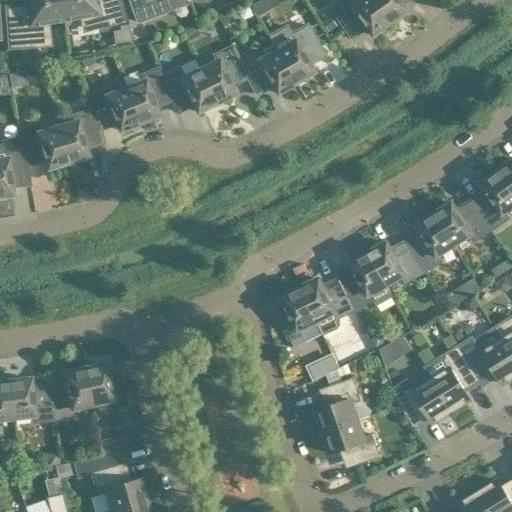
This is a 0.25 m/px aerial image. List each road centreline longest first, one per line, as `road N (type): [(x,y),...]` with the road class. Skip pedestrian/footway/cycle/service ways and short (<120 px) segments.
road 1 (residential): [(0,233),(99,210),(130,160),(165,145),(241,154),(404,60),(483,0)]
road 2 (residential): [(241,294),(244,276),(511,112)]
road 3 (residential): [(315,511),(241,294)]
road 4 (residential): [(511,408),(328,511)]
road 5 (residential): [(190,511),(139,332)]
road 6 (residential): [(0,342),(111,320),(139,332)]
